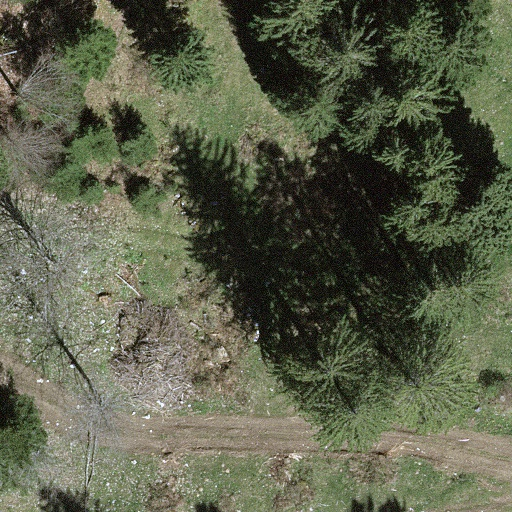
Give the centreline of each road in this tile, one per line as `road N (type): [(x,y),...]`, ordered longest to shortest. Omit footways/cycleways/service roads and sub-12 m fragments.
road 1 (track): [(0,414),(104,474),(323,511)]
road 2 (track): [(0,166),(188,0)]
